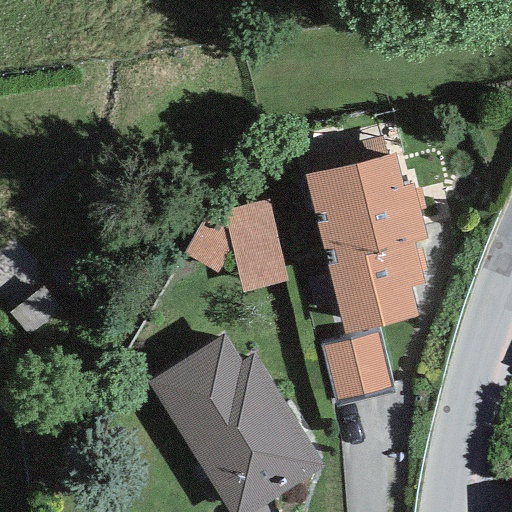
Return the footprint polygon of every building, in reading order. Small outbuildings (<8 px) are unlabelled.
[(302,177),(324,264),(412,242),(426,239),(412,184),(404,186),(395,154),(302,177)] [(288,283),(268,201),(223,211),(228,228),(232,247),(244,293),(288,283)] [(216,276),(232,247),(228,228),(204,216),(183,253),(216,276)] [(412,242),(324,264),(343,337),(418,317),(410,286),(422,283),(412,242)] [(377,330),(320,347),(337,405),(395,388),(377,330)] [(148,383),(227,511),(251,511),(322,469),(252,355),(240,362),(224,337),(148,383)]
